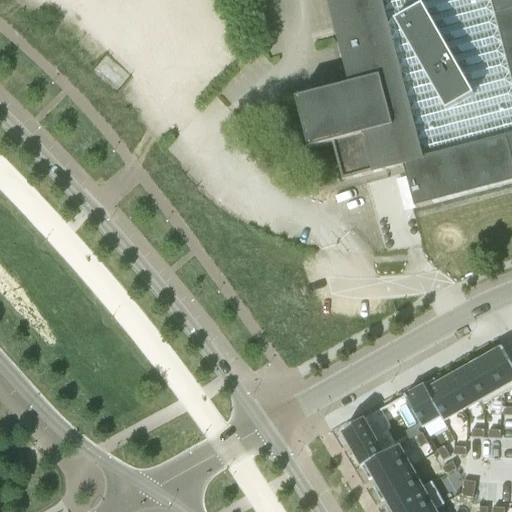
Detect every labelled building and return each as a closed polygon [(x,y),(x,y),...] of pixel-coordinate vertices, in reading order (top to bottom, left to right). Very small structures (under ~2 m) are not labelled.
[(511,0),(332,0),(354,85),(298,100),(298,101),(311,150),(334,144),(344,182),(406,166),(406,169),(408,174),(417,209),(511,184),(511,0)] [(105,65),(98,73),(113,85),(120,77),(105,65)] [(511,364),(503,348),(483,359),(504,395),(511,390),(511,364)] [(483,359),(464,370),(482,401),(484,406),(504,395),(483,359)] [(464,370),(446,380),(464,412),(482,401),(464,370)] [(435,380),(424,387),(442,418),(444,423),(464,412),(446,380),(438,385),(435,380)] [(424,387),(405,397),(423,429),(442,418),(424,387)] [(369,417),(343,433),(362,468),(389,453),(369,417)] [(417,418),(406,424),(410,431),(421,425),(417,418)] [(472,430),(472,438),(484,439),(485,431),(472,430)] [(491,431),(491,439),(501,440),(501,432),(491,431)] [(423,434),(416,438),(421,448),(429,444),(423,434)] [(389,453),(362,468),(370,482),(374,479),(378,486),(412,467),(400,446),(389,453)] [(444,447),(437,451),(443,462),(450,458),(444,447)] [(454,448),(454,456),(456,456),(466,456),(466,448),(454,448)] [(453,463),(443,469),(446,476),(457,470),(453,463)] [(378,486),(374,489),(382,503),(386,500),(390,507),(424,489),(423,488),(412,468),(378,487),(378,486)] [(464,481),(463,490),(475,491),(476,484),(476,483),(464,481)] [(390,507),(386,510),(386,511),(430,511),(435,509),(436,510),(445,505),(432,483),(423,488),(424,489),(390,507)] [(463,490),(462,497),(474,499),(475,491),(463,490)]
